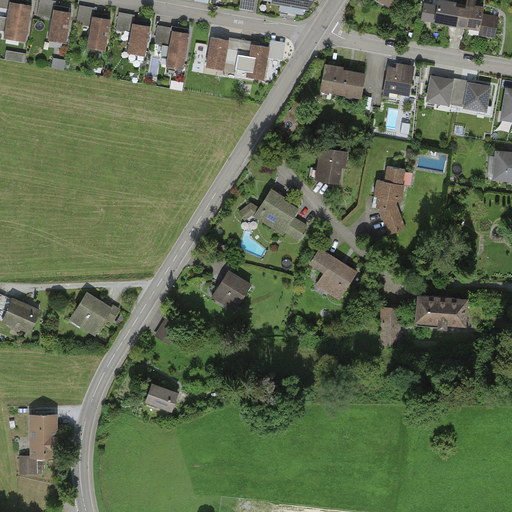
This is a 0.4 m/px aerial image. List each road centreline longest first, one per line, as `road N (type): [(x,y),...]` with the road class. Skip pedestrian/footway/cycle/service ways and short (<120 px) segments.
road 1 (tertiary): [(316,33),(108,364),(84,425),(86,511)]
road 2 (residential): [(101,0),(316,33)]
road 3 (residential): [(316,33),(511,71)]
